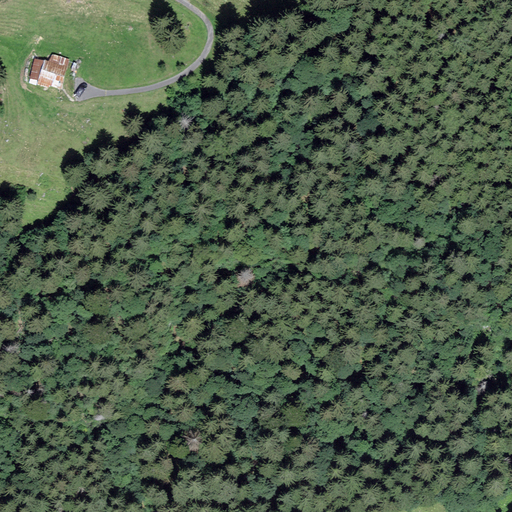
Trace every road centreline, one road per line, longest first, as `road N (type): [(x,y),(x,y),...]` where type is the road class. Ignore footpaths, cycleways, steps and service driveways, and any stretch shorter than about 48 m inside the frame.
road 1 (unclassified): [(180,0),(209,27),(196,64),(155,86),(85,94)]
road 2 (track): [(0,44),(14,52),(25,90),(69,103),(85,94)]
